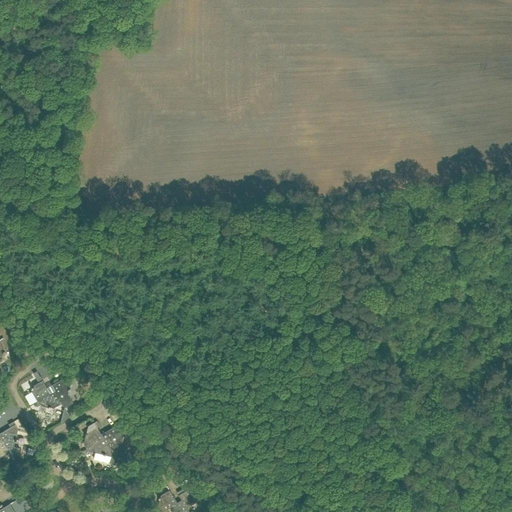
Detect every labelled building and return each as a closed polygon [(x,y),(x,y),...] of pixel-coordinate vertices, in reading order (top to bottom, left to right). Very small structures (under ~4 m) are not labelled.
[(55,390),(62,404),(63,403),(65,407),(73,402),(68,394),(69,391),(70,391),(71,388),(70,388),(72,379),(70,375),(52,385),(55,390)] [(42,397),(50,393),(41,376),(40,376),(42,381),(34,385),(34,387),(32,387),(32,390),(32,392),(37,400),(42,397)] [(62,404),(55,390),(50,393),(42,397),(37,400),(33,402),(35,406),(40,404),(38,400),(42,398),(47,406),(49,407),(49,408),(52,408),(54,408),(62,404)] [(4,406),(0,408),(0,422),(11,416),(4,406)] [(84,444),(87,449),(92,445),(104,439),(97,427),(100,426),(97,421),(89,426),(87,433),(86,433),(85,436),(86,436),(84,444)] [(118,453),(119,452),(121,451),(119,448),(122,446),(125,434),(124,434),(126,425),(124,421),(106,431),(108,436),(118,453)] [(10,427),(0,433),(0,437),(1,440),(9,453),(12,458),(16,456),(18,449),(13,448),(15,440),(16,440),(17,437),(16,437),(18,429),(14,422),(9,425),(10,427)] [(92,445),(94,450),(96,452),(103,454),(106,455),(112,456),(110,463),(115,465),(123,460),(120,454),(119,452),(118,453),(108,436),(104,439),(92,445)] [(9,453),(1,440),(0,440),(0,457),(1,457),(9,453)] [(186,508),(187,507),(195,503),(196,501),(197,501),(198,498),(197,498),(199,489),(195,482),(191,484),(192,487),(188,490),(186,487),(177,492),(182,500),(186,508)] [(169,507),(177,502),(168,486),(167,486),(169,490),(161,495),(160,497),(159,496),(159,499),(160,499),(157,509),(158,511),(162,511),(170,508),(169,507)] [(182,500),(177,502),(169,507),(170,508),(172,511),(189,511),(187,507),(186,508),(182,500)] [(0,511),(13,511),(10,505),(14,502),(13,501),(4,507),(2,505),(0,505),(0,511)]
